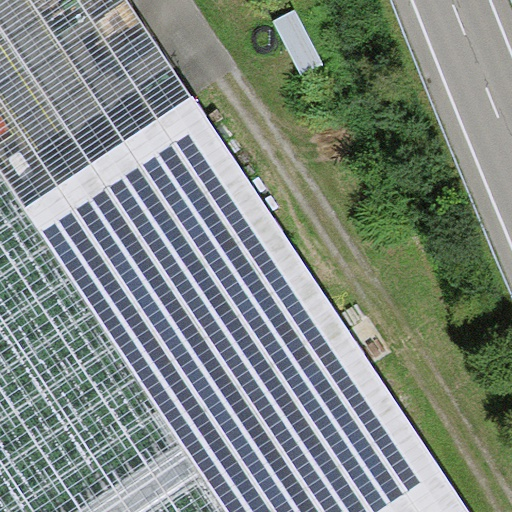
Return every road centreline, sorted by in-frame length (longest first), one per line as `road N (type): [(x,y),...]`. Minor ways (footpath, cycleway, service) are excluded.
road 1 (track): [(165,0),(488,511)]
road 2 (primary): [(511,169),(448,0)]
